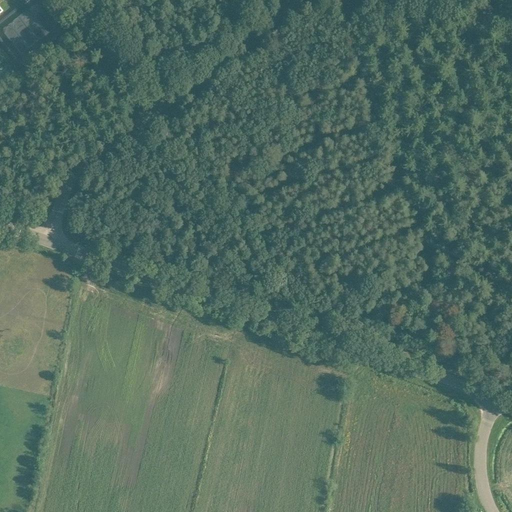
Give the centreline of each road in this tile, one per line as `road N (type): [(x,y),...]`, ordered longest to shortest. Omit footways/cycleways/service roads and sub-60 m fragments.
road 1 (tertiary): [(493,398),(50,240)]
road 2 (unclassified): [(50,240),(75,172),(155,109),(67,0)]
